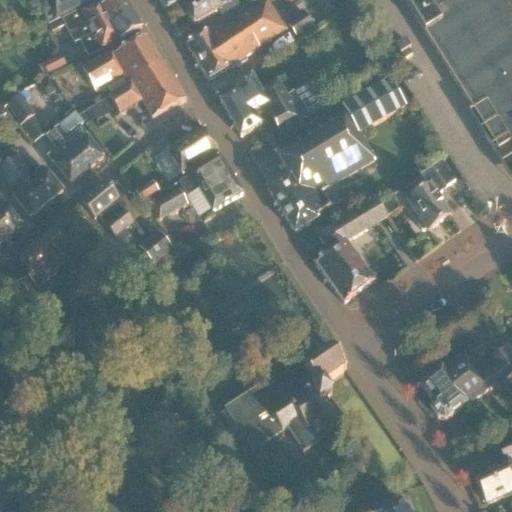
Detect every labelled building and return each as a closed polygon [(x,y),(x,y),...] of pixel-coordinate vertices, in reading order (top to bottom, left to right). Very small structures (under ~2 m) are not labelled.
[(46,0),(57,23),(97,4),(95,0),(46,0)] [(120,45),(120,46),(141,34),(121,0),(104,10),(101,5),(63,22),(75,46),(80,44),(89,59),(101,54),(120,45)] [(157,0),(166,14),(187,0),(157,0)] [(203,0),(182,13),(193,32),(219,16),(225,26),(242,15),(236,4),(225,10),(219,0),(203,0)] [(219,0),(225,10),(235,4),(236,4),(242,0),(219,0)] [(400,0),(496,152),(511,141),(511,135),(511,134),(511,23),(499,2),(497,0),(400,0)] [(511,23),(511,0),(501,0),(499,2),(511,23)] [(227,68),(234,70),(245,63),(243,59),(284,32),(264,2),(213,36),(212,33),(208,36),(206,34),(183,48),(206,83),(227,68)] [(288,29),(296,40),(312,28),(304,18),(288,29)] [(129,88),(162,68),(146,41),(115,59),(112,55),(80,74),(94,98),(124,80),(129,88)] [(409,50),(403,41),(393,48),(402,63),(410,57),(407,51),(409,50)] [(396,54),(389,59),(394,68),(402,63),(396,54)] [(42,67),(47,79),(65,70),(60,58),(42,67)] [(164,67),(162,68),(129,88),(108,100),(119,118),(142,104),(152,122),(185,103),(164,67)] [(275,85),(259,94),(250,78),(235,87),(238,92),(219,103),(239,138),(259,127),(252,116),(265,108),(272,120),(270,121),(277,134),(318,110),(305,89),(285,101),(275,85)] [(266,191),(292,236),(314,223),(312,218),(326,209),(318,195),(372,163),(356,137),(405,108),(389,80),(271,150),(287,179),(266,191)] [(48,86),(39,93),(44,99),(49,100),(55,95),(48,86)] [(20,94),(16,96),(13,92),(0,100),(0,105),(3,110),(6,108),(33,146),(46,137),(33,120),(34,119),(20,99),(23,97),(20,94)] [(85,127),(76,116),(45,142),(57,155),(50,162),(71,187),(103,160),(79,132),(85,127)] [(167,154),(182,179),(218,158),(203,133),(167,154)] [(43,171),(34,178),(20,161),(6,173),(19,188),(10,196),(30,221),(63,193),(47,174),(46,175),(43,171)] [(206,202),(213,215),(242,198),(220,162),(179,186),(187,200),(196,195),(202,205),(206,202)] [(430,170),(418,179),(425,188),(405,203),(419,223),(417,227),(422,234),(426,233),(426,234),(450,217),(449,216),(449,217),(436,198),(445,192),(444,190),(454,183),(440,164),(430,171),(430,170)] [(98,221),(116,242),(134,226),(123,213),(126,211),(105,187),(81,208),(95,224),(98,221)] [(154,195),(149,188),(135,197),(140,205),(154,195)] [(151,210),(159,225),(187,209),(179,194),(162,203),(158,196),(148,203),(152,209),(151,210)] [(341,306),(343,305),(373,284),(344,243),(385,220),(374,204),(317,240),(329,257),(313,266),(341,306)] [(0,206),(0,246),(23,227),(7,208),(6,209),(3,205),(0,206)] [(29,280),(38,291),(56,276),(54,274),(75,258),(56,234),(20,262),(32,278),(29,280)] [(139,250),(154,268),(173,253),(158,234),(139,250)] [(30,317),(43,305),(24,282),(10,294),(30,317)] [(321,444),(322,445),(343,431),(325,403),(331,399),(324,387),(345,373),(339,363),(331,352),(303,370),(310,382),(317,391),(292,408),(289,403),(271,414),(257,392),(226,412),(253,453),(286,432),(302,456),(321,444)] [(431,406),(429,413),(438,424),(445,425),(466,409),(468,411),(489,394),(491,396),(511,379),(511,363),(504,352),(490,363),(494,369),(479,380),(462,359),(442,374),(440,372),(420,387),(433,404),(431,406)] [(511,460),(511,443),(497,451),(503,464),(472,479),(479,496),(477,497),(481,506),(485,505),(486,508),(511,495),(511,469),(509,462),(511,460)]
